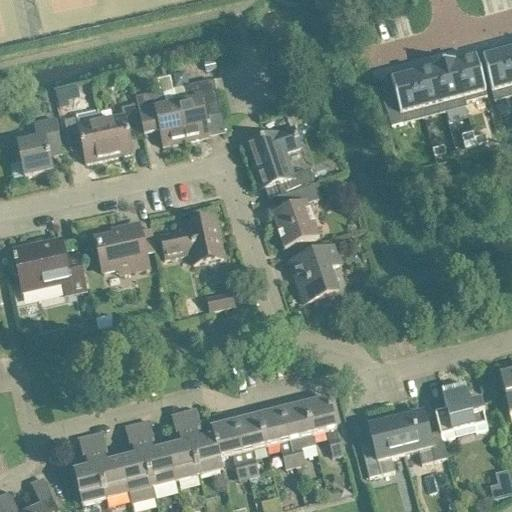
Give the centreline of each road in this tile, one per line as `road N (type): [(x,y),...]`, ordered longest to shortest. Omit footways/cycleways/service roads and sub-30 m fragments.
road 1 (residential): [(511,338),(387,370),(291,338),(225,163)]
road 2 (residential): [(32,440),(208,397),(240,407),(321,389)]
road 3 (residential): [(225,163),(0,214)]
